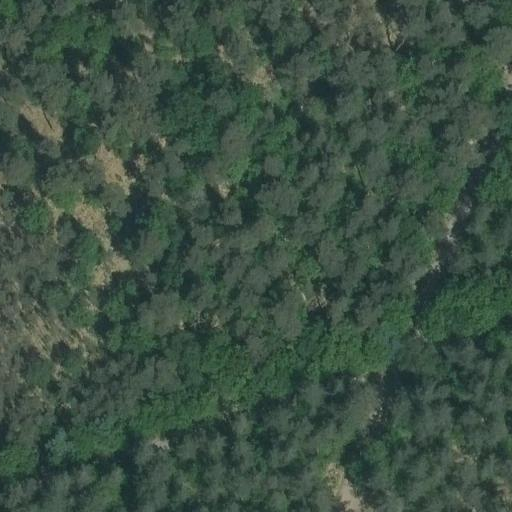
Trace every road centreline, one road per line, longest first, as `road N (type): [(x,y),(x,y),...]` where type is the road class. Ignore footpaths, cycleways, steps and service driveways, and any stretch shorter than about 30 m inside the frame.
road 1 (track): [(0,506),(511,342)]
road 2 (track): [(434,278),(0,12)]
